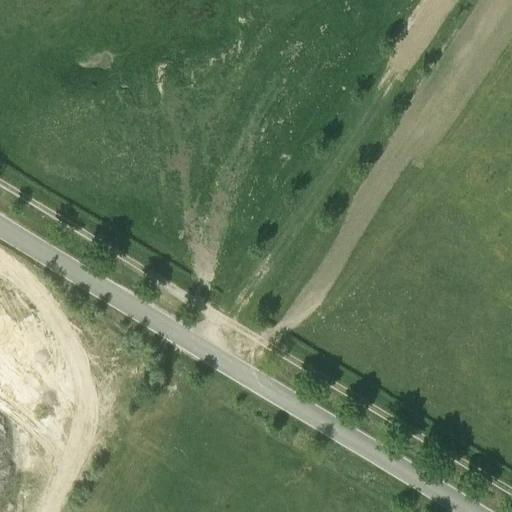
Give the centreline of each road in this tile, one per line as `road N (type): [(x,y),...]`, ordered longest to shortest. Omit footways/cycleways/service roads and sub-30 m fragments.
road 1 (unknown): [(0,168),(511,477)]
road 2 (track): [(0,181),(511,487)]
road 3 (unclassified): [(0,238),(301,403),(477,511)]
road 4 (track): [(189,342),(430,0)]
